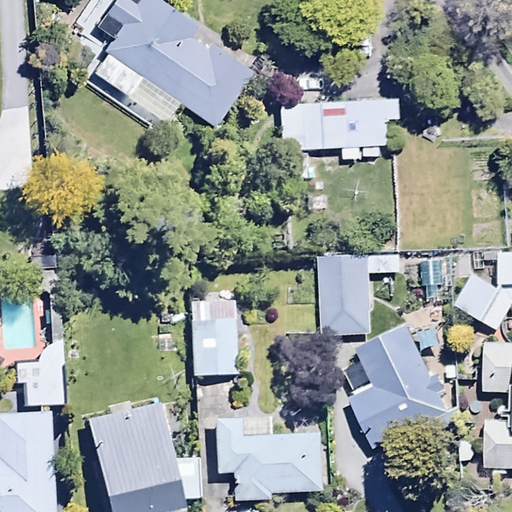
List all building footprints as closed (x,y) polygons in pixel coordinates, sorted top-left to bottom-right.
[(174,103),(213,128),(250,72),(210,46),(207,52),(186,38),(195,25),(155,0),(109,0),(91,29),(109,40),(100,54),(104,57),(91,77),(124,99),(121,103),(137,113),(139,109),(161,123),(174,103)] [(399,120),(399,103),(278,106),(279,151),(343,149),(343,162),(358,161),(358,148),(388,147),(388,120),(399,120)] [(304,155),(284,155),(285,182),(304,182),(304,155)] [(495,332),(511,303),(511,254),(497,255),(497,291),(471,276),(453,307),(495,332)] [(399,258),(317,260),(318,309),(322,309),(323,335),(349,334),(349,318),(371,318),(370,278),(399,277),(399,258)] [(441,263),(420,264),(421,294),(442,293),(441,263)] [(198,311),(189,311),(190,378),(222,377),(222,364),(233,364),(232,333),(242,333),(241,309),(229,309),(229,299),(198,299),(198,311)] [(434,377),(428,380),(402,327),(354,350),(373,388),(348,400),(374,454),(453,415),(434,377)] [(14,385),(23,385),(23,408),(59,407),(59,344),(49,345),(41,351),(36,358),(34,367),(14,367),(14,385)] [(486,422),(485,471),(511,471),(511,344),(483,345),(482,394),(511,395),(510,411),(502,411),(502,423),(486,422)] [(194,462),(172,463),(159,403),(82,420),(101,511),(173,511),(182,510),(180,502),(196,501),(194,462)] [(0,511),(52,511),(47,416),(0,418),(0,511)] [(213,422),(215,476),(235,475),(236,502),(272,501),(272,494),(323,492),(321,436),(268,438),(267,417),(236,418),(236,421),(213,422)]
